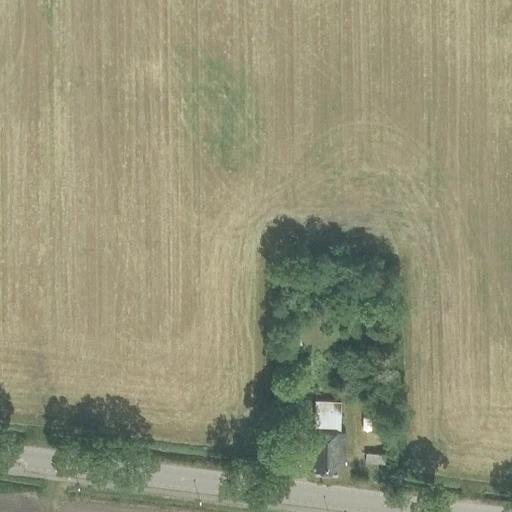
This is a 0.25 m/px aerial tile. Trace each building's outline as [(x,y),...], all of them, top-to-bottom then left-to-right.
[(377,274),(357,275),(357,295),(378,295),(377,274)] [(336,311),(312,313),(313,323),(336,321),(336,311)] [(301,327),(293,327),(293,346),(301,346),(301,327)] [(295,391),(311,390),(311,359),(307,359),(307,360),(295,360),(295,391)] [(292,397),(292,408),(305,408),(305,397),(292,397)] [(347,471),(348,435),(341,435),(341,405),(317,405),(317,434),(311,434),(311,470),(319,470),(319,475),(340,475),(340,471),(347,471)] [(385,454),(366,454),(366,463),(384,464),(385,454)]
